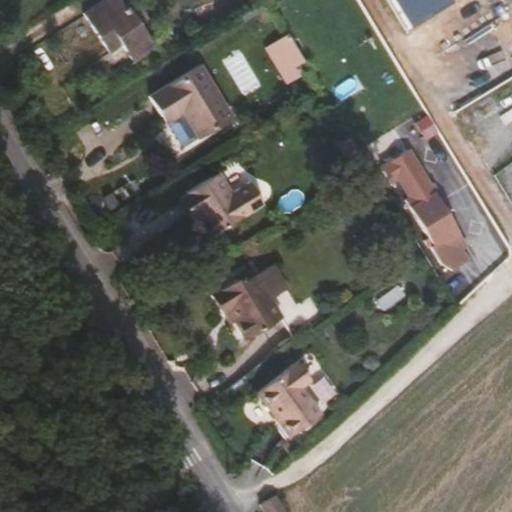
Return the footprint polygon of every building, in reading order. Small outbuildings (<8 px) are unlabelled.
[(89,39),(114,80),(130,71),(135,80),(156,67),(127,15),(89,39)] [(296,88),(317,75),(302,50),(281,64),(296,88)] [(136,122),(152,147),(168,137),(184,164),(212,148),(180,95),(136,122)] [(420,215),(431,208),(410,175),(392,185),(400,198),(407,194),(420,215)] [(234,210),(222,188),(189,207),(190,208),(187,210),(197,229),(201,227),(215,250),(269,219),(256,197),(234,210)] [(416,217),(423,228),(437,218),(431,208),(420,215),(416,217)] [(440,257),(432,262),(446,286),(455,281),(462,291),(476,281),(437,218),(423,228),(440,257)] [(218,306),(231,327),(237,326),(254,351),(290,332),(262,288),(249,295),(245,290),(218,306)] [(317,337),(308,322),(290,332),(300,349),(317,337)] [(303,376),(263,404),(283,430),(287,430),(295,440),(325,421),(312,399),(317,395),(303,376)]
